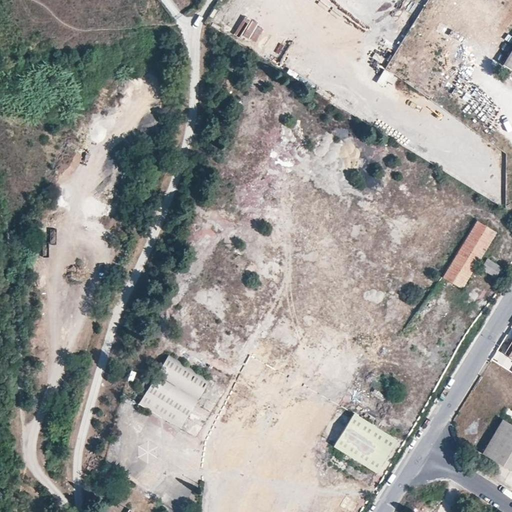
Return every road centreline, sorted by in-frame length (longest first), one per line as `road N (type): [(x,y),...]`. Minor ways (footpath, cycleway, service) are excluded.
road 1 (unclassified): [(211,0),(196,25),(185,145),(107,346),(79,451),(79,511)]
road 2 (track): [(73,511),(31,469),(27,453),(107,213),(98,169),(73,132)]
road 3 (residential): [(511,302),(422,448)]
